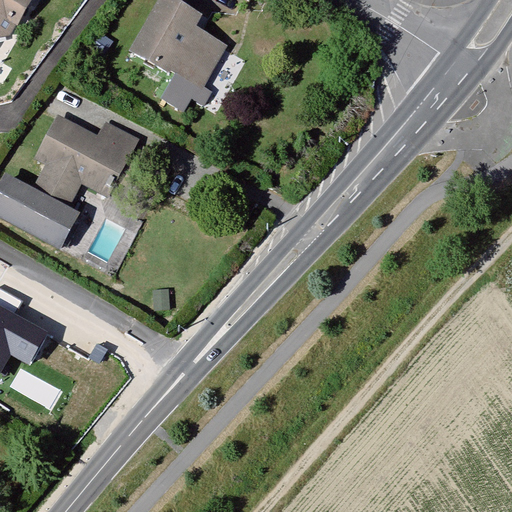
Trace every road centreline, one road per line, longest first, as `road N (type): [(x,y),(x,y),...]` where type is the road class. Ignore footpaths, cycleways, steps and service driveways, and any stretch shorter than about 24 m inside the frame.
road 1 (secondary): [(462,67),(66,511)]
road 2 (track): [(511,232),(259,511)]
road 3 (tertiary): [(352,0),(462,67)]
